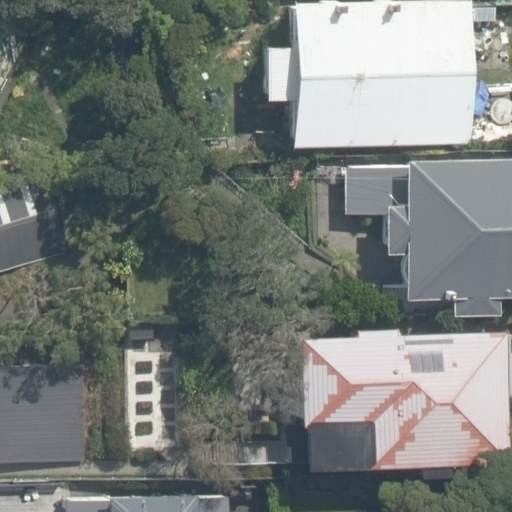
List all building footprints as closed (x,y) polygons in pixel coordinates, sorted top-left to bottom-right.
[(269,40),(237,39),(235,109),(268,110),(267,156),(470,159),(473,5),(270,2),(269,40)] [(434,308),(434,322),(493,323),(493,308),(511,308),(511,164),(331,164),(331,220),(364,220),(363,264),(381,264),(381,308),(434,308)] [(32,181),(0,189),(0,278),(54,264),(32,181)] [(264,329),(263,428),(343,430),(343,474),(497,476),(499,332),(264,329)] [(76,371),(0,367),(0,469),(71,473),(76,371)] [(77,511),(203,511),(203,485),(77,487),(77,511)]
